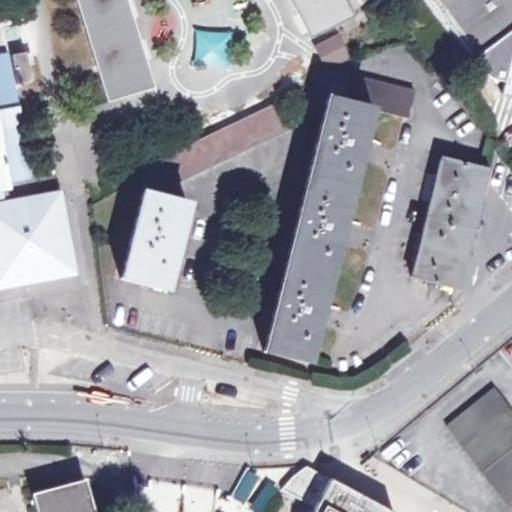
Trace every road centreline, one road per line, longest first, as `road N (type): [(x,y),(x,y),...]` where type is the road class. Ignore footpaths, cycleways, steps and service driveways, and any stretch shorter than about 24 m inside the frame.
road 1 (residential): [(0,417),(79,416),(273,440),(320,431)]
road 2 (residential): [(320,431),(389,402),(511,303)]
road 3 (residential): [(320,431),(353,473),(420,511)]
